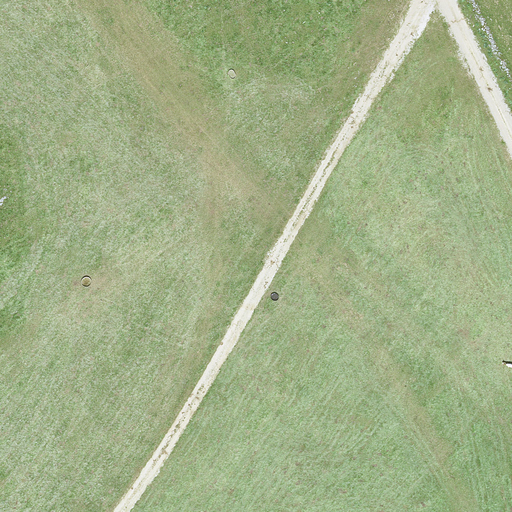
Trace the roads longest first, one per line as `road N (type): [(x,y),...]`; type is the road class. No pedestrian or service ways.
road 1 (track): [(85,0),(192,135),(303,254),(425,424),(466,511)]
road 2 (track): [(420,0),(156,457)]
road 3 (track): [(211,155),(217,230),(206,315),(156,457),(118,511)]
road 4 (track): [(448,0),(511,136)]
